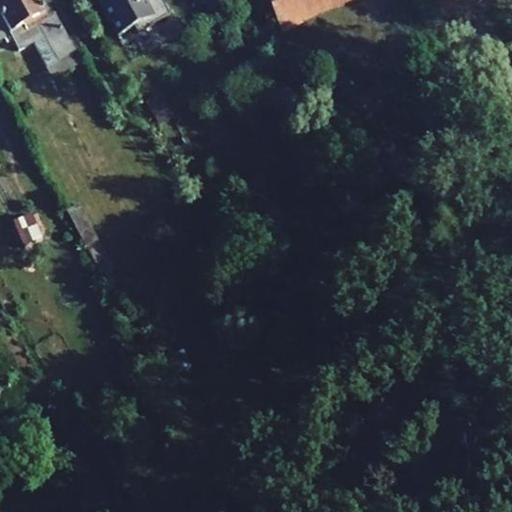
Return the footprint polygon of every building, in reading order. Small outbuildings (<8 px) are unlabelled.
[(0,0),(0,38),(2,38),(23,27),(26,33),(31,29),(37,42),(49,64),(68,53),(46,15),(36,19),(26,0),(0,0)] [(132,27),(137,35),(169,17),(159,0),(96,0),(116,36),(132,27)] [(264,0),(275,24),(327,0),(264,0)] [(2,38),(12,56),(37,42),(31,29),(26,33),(23,27),(2,38)] [(148,105),(158,122),(170,115),(160,98),(148,105)] [(67,213),(96,267),(107,262),(78,207),(67,213)] [(13,226),(21,250),(40,244),(31,219),(13,226)] [(96,267),(100,275),(111,270),(107,262),(96,267)] [(214,340),(212,336),(160,359),(162,362),(214,340)] [(162,362),(167,374),(219,352),(214,340),(162,362)]
